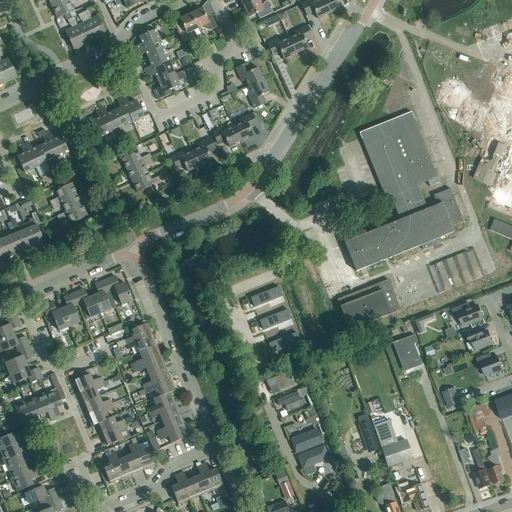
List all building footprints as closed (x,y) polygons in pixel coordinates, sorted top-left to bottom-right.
[(78,0),(67,0),(52,7),(57,18),(64,15),(69,12),(73,11),(74,10),(70,4),(78,0)] [(144,1),(142,0),(117,0),(114,1),(116,6),(124,2),(127,9),(144,1)] [(272,13),(270,7),(271,7),(269,2),(268,2),(266,1),(262,6),(258,0),(256,0),(243,6),(248,17),(257,13),(260,19),(272,13)] [(330,13),(323,0),(318,0),(316,1),(315,0),(309,0),(301,4),(307,16),(315,12),(318,19),(330,13)] [(339,1),(340,0),(323,0),(330,13),(342,8),(339,1)] [(201,8),(190,14),(197,29),(200,27),(209,31),(211,30),(217,27),(211,14),(205,17),(201,8)] [(88,11),(83,13),(96,40),(107,35),(98,16),(91,19),(89,17),(90,16),(88,11)] [(96,40),(83,13),(78,15),(81,21),(82,21),(83,23),(76,26),(72,18),(85,45),(96,40)] [(197,29),(190,14),(179,19),(183,28),(178,30),(184,43),(190,40),(187,34),(197,29)] [(85,45),(72,18),(67,20),(70,26),(71,26),(72,28),(65,31),(74,50),(85,45)] [(272,18),(265,21),(268,26),(275,23),(272,18)] [(305,41),(313,37),(307,26),(294,32),(296,35),(289,39),(296,54),(308,48),(305,41)] [(135,46),(137,51),(160,41),(156,30),(139,37),(142,43),(135,46)] [(296,54),(289,39),(282,42),(280,38),(267,44),(273,56),(280,52),(284,59),(296,54)] [(165,52),(160,41),(137,51),(139,56),(146,53),(149,59),(165,52)] [(170,63),(165,52),(149,59),(151,66),(144,69),(146,73),(170,63)] [(186,57),(181,59),(184,65),(189,63),(186,57)] [(0,58),(0,69),(6,82),(17,77),(8,58),(1,62),(0,59),(0,58),(0,59),(0,58)] [(174,74),(170,63),(146,73),(148,78),(155,75),(158,81),(174,74)] [(245,80),(248,87),(264,80),(258,68),(251,71),(247,63),(236,69),(242,82),(245,80)] [(161,88),(154,91),(158,100),(172,94),(170,89),(179,85),(177,81),(182,79),(179,72),(174,74),(158,81),(161,88)] [(198,77),(191,80),(194,86),(198,85),(200,84),(200,83),(198,77)] [(262,95),(269,92),(264,80),(248,87),(252,94),(248,95),(254,109),(266,103),(262,95)] [(126,97),(122,99),(133,122),(144,117),(136,101),(129,104),(126,97)] [(133,122),(122,99),(117,101),(120,108),(114,111),(122,127),(133,122)] [(122,127),(114,111),(108,114),(104,107),(100,109),(111,132),(122,127)] [(111,132),(100,109),(95,111),(99,118),(92,121),(100,138),(111,132)] [(356,271),(384,260),(388,258),(421,245),(423,250),(432,246),(441,242),(439,238),(454,232),(451,227),(463,222),(450,189),(433,196),(435,200),(425,204),(418,186),(421,184),(428,182),(430,187),(440,183),(438,178),(411,112),(359,133),(380,184),(385,199),(391,197),(400,220),(344,242),(356,271)] [(250,129),(257,125),(252,113),(239,120),(240,123),(234,127),(241,142),(253,136),(250,129)] [(206,114),(202,116),(208,130),(213,128),(206,114)] [(179,126),(170,131),(172,135),(179,138),(183,135),(179,126)] [(241,142),(234,127),(227,130),(225,126),(212,133),(218,144),(226,141),(229,147),(241,142)] [(51,132),(46,135),(57,158),(68,152),(61,136),(54,139),(51,132)] [(57,158),(46,135),(42,137),(45,144),(39,147),(46,163),(57,158)] [(208,154),(216,150),(210,138),(197,145),(199,148),(192,151),(200,166),(212,160),(208,154)] [(46,163),(39,147),(32,150),(29,143),(25,145),(36,168),(46,163)] [(36,168),(25,145),(20,147),(23,154),(17,157),(25,173),(36,168)] [(200,166),(192,151),(186,155),(184,151),(171,157),(177,169),(184,165),(188,172),(200,166)] [(127,170),(151,159),(150,154),(141,159),(138,152),(121,159),(127,170)] [(154,163),(151,159),(127,170),(132,181),(148,174),(145,167),(154,163)] [(137,192),(162,180),(160,176),(151,180),(148,174),(132,181),(137,192)] [(52,206),(77,194),(71,183),(55,191),(58,198),(50,202),(52,206)] [(82,205),(77,194),(52,206),(54,210),(62,206),(65,212),(66,213),(82,205)] [(29,199),(20,202),(23,209),(32,205),(29,199)] [(87,216),(82,205),(66,213),(65,212),(57,216),(59,220),(68,216),(71,224),(87,216)] [(35,213),(32,214),(33,218),(35,222),(36,225),(40,224),(35,213)] [(15,218),(11,220),(13,226),(22,249),(28,246),(30,249),(32,248),(34,248),(32,243),(24,225),(18,227),(17,224),(15,218)] [(30,222),(24,225),(32,243),(34,248),(38,246),(36,243),(43,241),(36,225),(35,222),(33,218),(32,218),(29,220),(30,222)] [(22,249),(13,226),(9,228),(12,235),(6,237),(14,256),(18,254),(16,251),(22,249)] [(0,251),(3,257),(8,255),(10,257),(14,256),(6,237),(0,240),(0,239),(0,251)] [(471,249),(427,267),(437,290),(480,273),(471,249)] [(115,276),(105,280),(110,292),(115,290),(121,305),(132,301),(124,283),(118,285),(115,276)] [(104,294),(110,292),(105,280),(95,284),(98,294),(93,296),(100,314),(110,310),(104,294)] [(388,280),(351,294),(337,299),(339,306),(348,330),(400,310),(388,280)] [(100,314),(93,296),(87,298),(83,289),(73,293),(78,305),(84,303),(90,318),(100,314)] [(73,307),(78,305),(73,293),(63,297),(67,306),(61,309),(69,327),(79,322),(73,307)] [(69,327),(61,309),(56,311),(52,302),(42,306),(47,318),(52,316),(58,331),(69,327)] [(483,318),(478,306),(470,309),(468,303),(451,310),(456,320),(459,319),(462,326),(483,318)] [(419,334),(424,332),(420,324),(435,318),(433,314),(414,321),(419,334)] [(0,340),(14,335),(12,329),(21,326),(16,315),(5,320),(7,326),(0,328),(0,340)] [(409,321),(400,324),(404,334),(412,330),(409,321)] [(124,340),(126,345),(151,335),(147,323),(130,330),(133,337),(124,340)] [(493,344),(488,331),(482,333),(479,327),(466,332),(468,339),(471,338),(472,342),(466,344),(470,352),(475,350),(493,344)] [(445,331),(447,339),(457,335),(455,332),(449,330),(445,331)] [(16,340),(14,335),(0,340),(0,352),(0,353),(15,346),(17,352),(29,347),(25,337),(16,340)] [(156,346),(151,335),(126,345),(128,349),(136,346),(139,353),(156,346)] [(412,343),(417,341),(414,335),(389,344),(390,344),(395,343),(401,360),(404,368),(420,363),(412,343)] [(435,355),(432,345),(424,348),(427,358),(435,355)] [(161,357),(156,346),(139,353),(142,359),(134,363),(136,367),(161,357)] [(24,361),(32,358),(33,357),(29,347),(17,352),(20,357),(4,363),(9,374),(27,366),(24,361)] [(118,348),(113,350),(117,361),(123,359),(120,352),(118,348)] [(502,369),(498,357),(492,359),(490,353),(476,359),(478,365),(480,364),(485,376),(502,369)] [(165,368),(161,357),(136,367),(137,372),(146,368),(148,375),(165,368)] [(38,368),(32,371),(29,372),(27,366),(9,374),(13,384),(28,378),(30,383),(39,379),(42,378),(38,368)] [(305,376),(301,366),(295,369),(299,379),(305,376)] [(170,379),(165,368),(148,375),(151,381),(143,385),(145,389),(170,379)] [(292,371),(268,379),(271,386),(279,383),(281,390),(297,385),(292,371)] [(77,393),(102,382),(100,378),(92,381),(89,374),(72,381),(77,393)] [(174,390),(170,379),(145,389),(145,390),(146,394),(155,390),(157,397),(158,397),(170,392),(174,390)] [(104,387),(102,382),(77,393),(82,404),(99,397),(96,390),(104,387)] [(313,395),(309,385),(303,387),(307,397),(313,395)] [(460,402),(455,388),(443,392),(448,407),(460,402)] [(48,392),(45,393),(55,418),(60,416),(56,408),(62,406),(56,390),(48,393),(48,392)] [(174,403),(170,392),(158,397),(157,397),(153,399),(156,405),(147,409),(149,413),(174,403)] [(55,418),(45,393),(41,394),(42,396),(35,398),(42,414),(47,412),(50,420),(55,418)] [(511,415),(511,394),(494,401),(501,420),(511,415)] [(42,414),(35,398),(34,397),(24,401),(35,427),(40,425),(36,416),(42,414)] [(87,415),(112,404),(110,400),(101,403),(99,397),(82,404),(87,415)] [(35,427),(24,401),(21,402),(22,404),(15,407),(21,423),(27,420),(30,429),(35,427)] [(179,414),(174,403),(149,413),(151,418),(159,414),(162,421),(179,414)] [(483,418),(490,415),(486,403),(467,410),(474,432),(486,428),(483,418)] [(114,409),(112,404),(87,415),(92,426),(96,424),(108,419),(108,418),(105,412),(114,409)] [(320,413),(316,404),(310,406),(314,416),(320,413)] [(314,416),(310,406),(303,409),(307,419),(314,416)] [(183,425),(179,414),(162,421),(165,428),(157,431),(158,436),(183,425)] [(101,435),(126,424),(124,420),(115,423),(112,417),(108,418),(108,419),(96,424),(101,435)] [(15,419),(9,421),(13,429),(18,427),(15,419)] [(370,421),(361,424),(371,452),(380,449),(370,421)] [(328,432),(324,422),(318,425),(322,434),(328,432)] [(119,432),(128,429),(126,424),(101,435),(106,446),(122,439),(119,432)] [(188,437),(183,425),(158,436),(160,440),(169,437),(171,444),(188,437)] [(0,449),(0,451),(16,444),(14,439),(22,435),(20,431),(12,434),(0,438),(0,449)] [(145,434),(148,440),(149,439),(154,437),(152,431),(147,433),(145,434)] [(394,435),(378,441),(381,448),(397,443),(394,435)] [(406,440),(403,441),(397,443),(381,448),(388,467),(412,459),(406,440)] [(335,451),(331,441),(325,443),(329,453),(335,451)] [(137,443),(132,445),(143,469),(154,465),(147,448),(141,451),(137,443)] [(3,461),(28,451),(26,446),(18,450),(16,444),(0,451),(3,458),(2,458),(3,461)] [(143,469),(132,445),(128,446),(131,455),(125,457),(132,474),(143,469)] [(463,465),(470,462),(466,449),(459,451),(463,465)] [(485,470),(480,455),(478,449),(473,451),(480,471),(474,474),(475,475),(474,476),(475,480),(477,481),(480,489),(481,489),(482,489),(485,488),(486,487),(490,486),(487,477),(488,477),(485,470)] [(497,454),(495,450),(491,452),(492,456),(488,458),(490,463),(492,462),(494,468),(488,469),(494,485),(494,484),(496,485),(499,484),(500,482),(504,481),(502,472),(503,472),(497,454)] [(30,456),(28,451),(3,461),(4,465),(6,464),(9,471),(24,465),(22,459),(30,456)] [(132,474),(125,457),(118,460),(115,452),(110,454),(121,479),(132,474)] [(121,479),(110,454),(106,456),(109,464),(102,467),(109,484),(121,479)] [(206,463),(201,465),(211,490),(223,486),(216,469),(209,472),(206,463)] [(11,482),(37,471),(35,466),(26,470),(24,465),(9,471),(11,478),(10,478),(11,482)] [(211,490),(201,465),(196,467),(200,476),(193,478),(200,495),(211,490)] [(274,472),(279,484),(288,481),(284,469),(274,472)] [(30,479),(32,479),(39,476),(37,471),(11,482),(13,485),(14,484),(17,491),(33,485),(30,479)] [(200,495),(193,478),(187,481),(183,473),(179,475),(189,499),(200,495)] [(189,499),(179,475),(174,476),(178,485),(171,487),(178,504),(189,499)] [(293,494),(288,481),(279,484),(284,497),(293,494)] [(417,511),(428,508),(425,500),(426,500),(421,484),(409,488),(407,482),(397,486),(403,503),(413,499),(417,511)] [(378,496),(377,497),(377,499),(378,501),(378,503),(380,504),(382,504),(383,504),(384,506),(384,507),(384,508),(385,511),(398,511),(397,509),(398,509),(392,493),(393,493),(389,484),(382,486),(380,487),(382,493),(379,494),(378,496)] [(42,486),(32,491),(22,495),(23,498),(26,497),(29,504),(38,500),(40,506),(58,498),(54,488),(45,492),(42,486)] [(257,502),(263,499),(259,489),(253,491),(257,502)] [(2,492),(5,498),(10,496),(8,490),(2,492)] [(215,499),(219,508),(225,506),(222,497),(215,499)] [(53,511),(62,508),(58,498),(40,506),(31,509),(32,511),(53,511)] [(288,511),(285,501),(273,506),(273,505),(260,510),(260,511),(288,511)]
